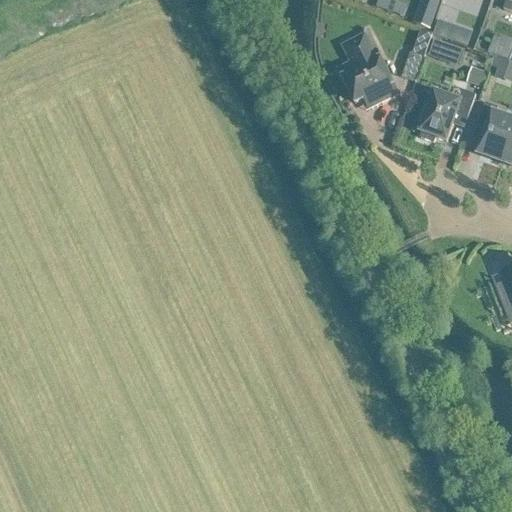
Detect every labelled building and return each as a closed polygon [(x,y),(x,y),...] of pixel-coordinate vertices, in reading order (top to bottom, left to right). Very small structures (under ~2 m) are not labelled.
[(430,34),(441,3),(432,0),(422,0),(413,27),(430,34)] [(511,0),(495,0),(507,4),(504,13),(511,16),(511,0)] [(467,49),(472,34),(439,23),(434,38),(467,49)] [(353,67),(339,74),(356,108),(364,103),(370,114),(383,108),(399,100),(382,67),(385,66),(371,39),(372,39),(369,34),(364,37),(366,41),(348,50),(353,62),(351,63),(353,67)] [(424,62),(433,38),(421,34),(412,58),(424,62)] [(510,64),(511,57),(511,45),(495,39),(489,57),(510,64)] [(511,85),(511,66),(494,61),(491,70),(498,72),(495,80),(511,85)] [(484,92),(489,77),(472,72),(467,87),(484,92)] [(451,103),(435,97),(431,108),(426,107),(421,123),(425,124),(421,137),(423,137),(421,142),(435,147),(437,142),(447,146),(455,123),(467,127),(477,99),(455,92),(451,103)] [(504,166),(511,143),(511,125),(495,120),(498,112),(486,107),(473,142),(485,146),(481,158),(504,166)] [(511,273),(502,277),(507,288),(502,290),(510,311),(511,310),(511,273)]
